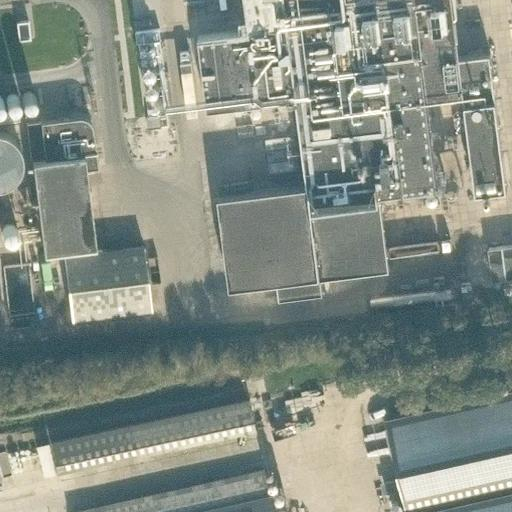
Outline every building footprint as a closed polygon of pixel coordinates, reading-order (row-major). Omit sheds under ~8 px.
[(458,57),(451,0),(245,0),(249,29),(198,35),(208,108),(296,97),(307,185),(218,197),(229,287),(389,267),(380,195),(439,188),(428,99),(463,94),(475,193),(506,189),(489,53),(458,57)] [(16,23),(18,41),(30,39),(28,21),(16,23)] [(137,45),(161,43),(159,29),(135,31),(137,45)] [(160,89),(161,88),(161,87),(161,86),(161,85),(160,84),(160,83),(159,82),(158,81),(156,80),(155,80),(154,80),(153,80),(152,80),(151,81),(150,81),(149,82),(148,83),(148,84),(147,85),(147,87),(147,88),(148,89),(148,90),(149,91),(150,92),(151,92),(152,93),(153,93),(154,93),(156,93),(157,93),(158,92),(159,91),(160,90),(160,89)] [(162,106),(163,105),(163,104),(163,103),(163,101),(162,100),(162,99),(161,98),(160,97),(158,97),(157,96),(156,96),(155,96),(152,97),(151,98),(151,99),(150,100),(150,101),(149,102),(149,103),(149,104),(150,106),(150,107),(151,108),(152,108),(153,109),(154,110),(155,110),(156,110),(158,110),(160,109),(161,108),(161,107),(162,106)] [(171,126),(170,114),(147,117),(148,129),(171,126)] [(39,121),(25,123),(30,159),(43,157),(44,159),(31,161),(43,252),(94,245),(85,168),(96,166),(91,128),(91,126),(90,124),(89,122),(88,120),(87,119),(85,118),(83,117),(81,117),(79,116),(77,116),(39,121)] [(511,276),(511,244),(488,248),(492,279),(511,276)] [(139,245),(63,254),(64,262),(66,280),(71,319),(147,310),(139,245)] [(456,315),(455,304),(434,306),(435,317),(456,315)] [(511,391),(385,419),(406,511),(447,511),(511,497),(511,391)] [(57,473),(255,430),(249,399),(50,442),(57,473)] [(265,468),(70,511),(275,511),(271,494),(265,468)] [(511,511),(511,497),(447,511),(511,511)]
